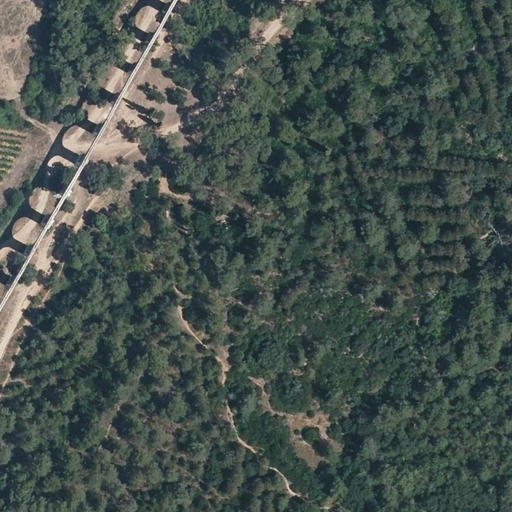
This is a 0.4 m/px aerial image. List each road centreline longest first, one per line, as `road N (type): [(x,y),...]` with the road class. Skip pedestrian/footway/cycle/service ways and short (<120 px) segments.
road 1 (track): [(61,144),(103,148),(166,134),(215,99),(304,0)]
road 2 (track): [(0,353),(86,169),(126,144)]
road 3 (track): [(61,144),(95,116),(154,0)]
road 4 (track): [(0,248),(27,229),(44,203),(61,144)]
